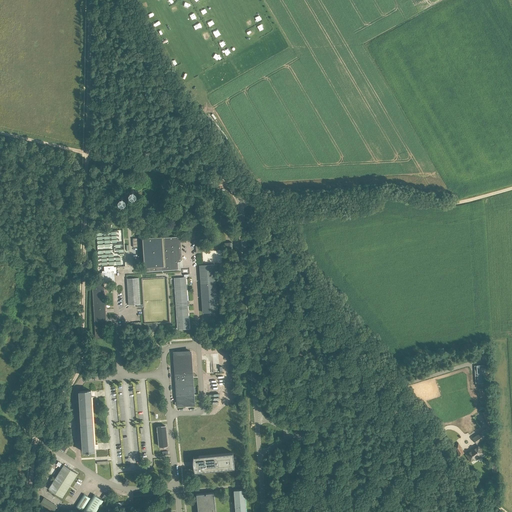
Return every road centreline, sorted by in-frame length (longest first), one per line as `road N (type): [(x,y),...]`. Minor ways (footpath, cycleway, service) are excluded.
road 1 (unclassified): [(256,412),(240,202),(117,0)]
road 2 (track): [(249,203),(457,469),(509,511)]
road 3 (track): [(86,153),(81,360),(36,439),(28,511)]
road 4 (track): [(240,202),(385,194),(445,203),(511,187)]
road 5 (track): [(88,0),(86,153)]
road 6 (track): [(86,153),(232,189)]
